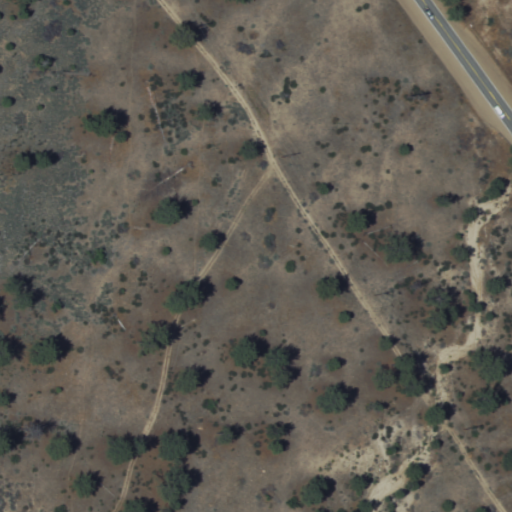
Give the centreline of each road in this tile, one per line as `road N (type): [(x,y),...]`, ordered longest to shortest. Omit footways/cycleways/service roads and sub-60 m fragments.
road 1 (track): [(504,511),(270,156)]
road 2 (track): [(113,511),(150,426),(186,291),(270,156)]
road 3 (track): [(270,156),(212,63),(158,0)]
road 4 (primary): [(511,123),(422,0)]
